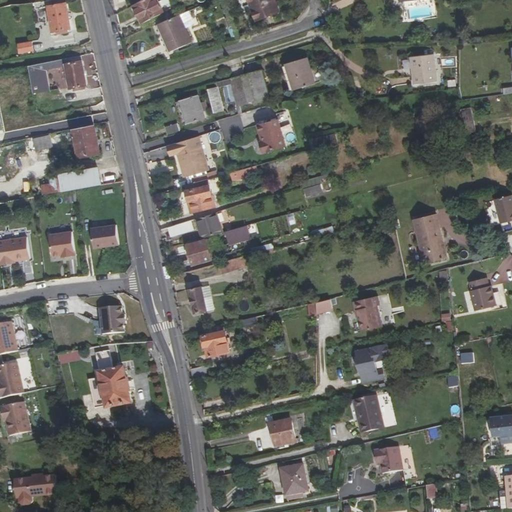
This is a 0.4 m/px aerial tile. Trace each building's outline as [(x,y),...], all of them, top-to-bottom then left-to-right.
[(159,2),(157,0),(144,0),(133,6),(142,24),(164,13),(161,7),(159,2)] [(248,0),(257,21),(280,12),(275,0),(248,0)] [(46,2),(35,3),(36,10),(49,7),(48,1),(46,2)] [(49,7),(53,31),(71,29),(67,4),(49,7)] [(184,24),(193,20),(189,11),(180,15),(184,24)] [(180,15),(160,24),(167,39),(165,40),(171,52),(192,43),(184,24),(180,15)] [(156,25),(168,53),(171,52),(165,40),(167,39),(160,24),(156,25)] [(20,54),(33,51),(32,42),(18,45),(20,54)] [(412,58),(415,85),(437,82),(434,55),(412,58)] [(70,89),(87,86),(82,56),(65,59),(66,64),(65,65),(70,89)] [(286,64),(294,91),(316,84),(307,58),(286,64)] [(62,68),(61,60),(29,66),(33,93),(49,90),(46,71),(62,68)] [(242,76),(233,78),(240,106),(249,104),(249,103),(246,91),(253,89),(256,101),(269,97),(262,70),(242,76)] [(239,115),(242,114),(240,106),(233,78),(216,83),(218,87),(218,88),(231,85),(239,115)] [(231,86),(224,87),(227,102),(234,101),(231,86)] [(218,87),(209,89),(215,112),(224,110),(218,88),(218,87)] [(249,103),(256,101),(253,89),(246,91),(249,103)] [(203,111),(208,110),(206,102),(201,104),(199,95),(177,102),(184,125),(206,119),(203,111)] [(461,136),(477,133),(471,107),(461,109),(458,118),(461,136)] [(219,120),(223,136),(243,131),(239,115),(219,120)] [(278,120),(257,125),(261,138),(262,137),(263,142),(259,143),(263,154),(286,147),(278,120)] [(177,123),(163,127),(166,135),(180,130),(177,123)] [(73,130),(79,159),(101,154),(95,125),(73,130)] [(53,148),(51,136),(34,140),(37,151),(53,148)] [(185,178),(208,171),(202,147),(199,136),(170,145),(173,155),(178,154),(185,178)] [(239,180),(259,174),(257,166),(237,172),(239,180)] [(51,184),(42,186),(43,195),(102,185),(99,169),(50,178),(51,184)] [(231,173),(233,182),(239,180),(237,172),(231,173)] [(209,179),(208,175),(192,179),(194,184),(209,179)] [(194,184),(186,186),(190,203),(189,204),(192,213),(215,207),(209,179),(194,184)] [(312,196),(321,194),(318,185),(310,188),(312,196)] [(511,195),(495,200),(501,224),(511,221),(511,195)] [(197,219),(200,228),(201,228),(204,238),(222,233),(216,213),(197,219)] [(440,228),(436,214),(432,215),(435,229),(440,228)] [(414,220),(425,264),(443,260),(438,240),(442,239),(440,228),(435,229),(432,215),(414,220)] [(169,228),(171,237),(194,231),(191,221),(169,228)] [(116,225),(91,229),(94,248),(119,245),(116,225)] [(227,232),(228,239),(248,234),(246,227),(227,232)] [(14,229),(15,236),(25,236),(24,228),(14,229)] [(73,232),(50,235),(53,256),(62,255),(62,256),(68,256),(68,257),(76,256),(73,232)] [(10,264),(10,262),(15,261),(30,259),(27,238),(0,241),(0,260),(1,266),(10,264)] [(206,240),(211,258),(215,257),(210,239),(206,240)] [(447,259),(442,239),(438,240),(443,260),(447,259)] [(188,245),(193,265),(212,260),(211,258),(206,240),(188,245)] [(245,257),(218,264),(221,276),(247,268),(245,257)] [(487,278),(469,282),(471,291),(470,291),(475,311),(497,306),(494,293),(491,293),(490,287),(487,278)] [(190,290),(195,314),(208,311),(203,287),(190,290)] [(378,297),(354,303),(356,312),(357,312),(359,318),(362,332),(383,328),(378,307),(380,306),(378,297)] [(331,300),(318,303),(318,314),(333,311),(331,300)] [(309,315),(317,315),(317,303),(308,304),(309,315)] [(122,306),(101,309),(103,335),(125,333),(124,324),(123,315),(122,306)] [(442,314),(443,322),(452,322),(451,313),(442,314)] [(241,328),(258,324),(257,317),(239,321),(241,328)] [(12,322),(0,324),(0,355),(19,351),(12,322)] [(230,352),(224,325),(204,330),(205,336),(203,336),(205,347),(206,347),(209,357),(230,352)] [(362,375),(364,384),(385,379),(383,371),(378,372),(375,361),(390,357),(388,346),(357,353),(358,357),(358,358),(358,359),(358,360),(358,361),(358,362),(358,365),(358,366),(359,366),(359,367),(359,368),(359,369),(359,370),(359,371),(360,371),(360,372),(360,373),(361,374),(361,375),(362,375)] [(62,366),(80,360),(77,351),(59,356),(62,366)] [(114,370),(110,351),(97,354),(100,373),(103,387),(101,387),(103,396),(104,396),(107,410),(133,404),(131,392),(132,392),(129,379),(128,380),(125,367),(114,370)] [(471,367),(470,355),(459,356),(460,368),(471,367)] [(18,363),(0,366),(0,398),(0,399),(25,393),(18,363)] [(191,369),(193,381),(208,377),(205,366),(191,369)] [(448,378),(449,388),(460,386),(459,376),(448,378)] [(361,417),(364,432),(385,428),(377,396),(355,401),(358,417),(361,417)] [(25,402),(2,407),(4,417),(6,417),(7,422),(11,436),(32,431),(25,402)] [(511,415),(492,419),(494,438),(501,437),(502,445),(511,444),(511,415)] [(271,425),(276,447),(297,442),(292,420),(271,425)] [(381,465),(383,474),(404,471),(400,447),(375,451),(377,462),(381,462),(381,465)] [(309,492),(304,465),(282,469),(287,496),(304,493),(309,492)] [(20,499),(21,503),(24,505),(30,504),(33,502),(33,497),(58,494),(56,475),(44,477),(33,478),(15,480),(18,499),(20,499)] [(511,476),(506,477),(507,492),(508,497),(501,498),(502,510),(509,509),(511,508),(511,476)] [(428,500),(437,499),(436,484),(427,486),(428,500)] [(287,496),(288,501),(305,497),(304,493),(287,496)]
